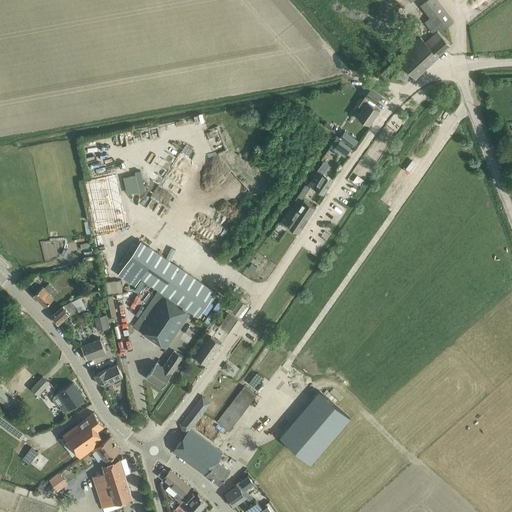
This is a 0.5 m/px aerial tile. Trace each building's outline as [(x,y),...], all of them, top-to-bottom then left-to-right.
[(453,21),(437,0),(424,0),(420,3),(429,16),(423,21),(432,32),(438,28),(440,31),(453,21)] [(422,38),(394,65),(399,70),(404,65),(416,77),(436,58),(436,57),(450,44),(444,36),(439,32),(427,43),(422,38)] [(357,116),(361,119),(369,125),(380,110),(374,105),(381,95),(370,87),(358,105),(362,108),(357,116)] [(336,114),(331,118),(334,123),(340,118),(336,114)] [(353,147),(358,140),(345,130),(340,137),(353,147)] [(339,140),(333,148),(345,156),(351,148),(339,140)] [(163,167),(167,161),(160,156),(156,162),(163,167)] [(318,170),(309,184),(323,194),(333,180),(323,173),(329,165),(323,161),(318,170)] [(135,174),(129,175),(133,192),(145,190),(141,170),(135,171),(135,174)] [(114,180),(87,186),(90,202),(96,232),(113,229),(124,226),(114,180)] [(305,184),(294,200),(299,203),(310,187),(305,184)] [(288,226),(290,227),(298,233),(315,207),(304,199),(293,215),(291,219),(292,220),(288,226)] [(160,209),(159,216),(173,219),(175,211),(160,209)] [(85,226),(90,224),(87,217),(82,219),(85,226)] [(198,316),(215,291),(140,240),(123,265),(198,316)] [(91,267),(93,275),(89,276),(91,284),(99,282),(94,261),(87,263),(88,268),(91,267)] [(27,280),(31,284),(38,277),(34,273),(27,280)] [(48,283),(44,287),(42,286),(33,295),(45,306),(54,297),(53,296),(57,292),(48,283)] [(236,303),(245,293),(238,287),(229,298),(236,303)] [(157,291),(134,326),(166,348),(190,314),(157,291)] [(112,294),(107,295),(111,315),(117,314),(112,294)] [(64,305),(51,316),(58,324),(65,318),(70,314),(85,307),(82,299),(70,302),(64,305)] [(240,299),(232,310),(239,315),(246,304),(240,299)] [(219,326),(229,333),(238,319),(229,313),(219,326)] [(109,326),(106,314),(94,316),(97,329),(109,326)] [(62,326),(65,330),(73,324),(69,319),(62,326)] [(196,358),(198,359),(206,365),(221,343),(211,336),(196,358)] [(99,339),(90,342),(81,346),(87,360),(106,351),(99,339)] [(183,356),(174,350),(163,367),(156,362),(146,377),(162,387),(173,370),(173,371),(183,356)] [(288,360),(285,364),(293,370),(296,366),(288,360)] [(226,362),(223,367),(228,371),(232,366),(226,362)] [(116,363),(103,370),(94,375),(99,383),(102,382),(103,385),(123,376),(116,363)] [(36,383),(31,388),(38,394),(43,389),(50,382),(43,376),(36,383)] [(54,396),(53,399),(57,405),(62,405),(60,406),(64,412),(84,398),(73,382),(54,396)] [(286,399),(293,391),(282,383),(276,392),(286,399)] [(244,386),(229,404),(217,420),(229,429),(255,395),(244,386)] [(0,400),(7,407),(13,401),(0,388),(0,400)] [(319,391),(279,438),(309,464),(350,417),(319,391)] [(191,427),(210,401),(202,395),(180,425),(184,436),(173,450),(219,484),(225,476),(236,461),(231,457),(228,462),(226,460),(228,457),(222,451),(191,427)] [(94,412),(63,433),(80,456),(104,439),(97,430),(104,426),(94,412)] [(121,449),(111,435),(91,449),(99,460),(104,456),(106,459),(121,449)] [(65,437),(56,441),(62,452),(71,447),(65,437)] [(23,458),(41,471),(49,460),(31,447),(23,458)] [(104,472),(92,475),(102,506),(108,504),(123,499),(132,496),(124,473),(130,471),(125,456),(119,458),(102,464),(104,472)] [(177,492),(175,494),(179,498),(182,495),(190,485),(170,469),(163,477),(170,483),(168,486),(169,487),(170,486),(177,492)] [(59,473),(50,480),(56,489),(66,482),(59,473)] [(254,482),(248,474),(234,485),(235,486),(226,494),(234,504),(245,495),(247,498),(251,495),(245,489),(254,482)] [(185,506),(185,507),(190,511),(207,511),(206,509),(205,510),(203,507),(208,502),(198,492),(196,495),(192,491),(182,502),(185,506)]
